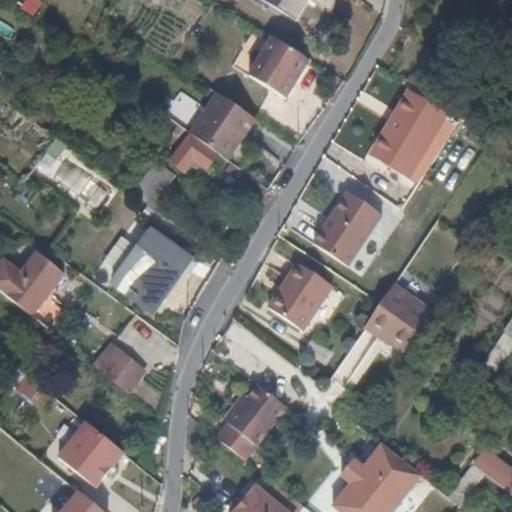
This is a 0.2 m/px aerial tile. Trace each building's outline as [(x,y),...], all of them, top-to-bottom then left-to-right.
[(259,0),(259,1),(297,22),(309,0),(259,0)] [(308,61),(272,39),(249,77),(285,99),(308,61)] [(445,81),(440,77),(433,73),(430,78),(452,91),(455,87),(452,86),(445,81)] [(444,103),(452,91),(430,78),(424,91),(431,95),(444,103)] [(466,102),(474,90),(470,87),(465,84),(461,90),(458,95),(453,102),(457,105),(462,108),(466,102)] [(445,110),(419,93),(415,100),(433,112),(456,127),(461,120),(445,110)] [(229,163),(255,122),(217,97),(190,138),(217,155),(229,163)] [(433,163),(456,127),(433,112),(415,100),(410,97),(388,131),(372,157),(419,187),(433,163)] [(217,155),(190,138),(172,165),(178,169),(186,175),(195,164),(206,172),(217,155)] [(55,143),(47,153),(61,165),(50,179),(97,217),(117,192),(55,143)] [(166,186),(174,175),(154,161),(144,176),(131,193),(142,201),(157,212),(171,191),(166,186)] [(268,191),(232,165),(228,171),(231,175),(230,177),(226,184),(232,187),(256,204),(259,205),(268,191)] [(358,257),(370,237),(382,218),(366,208),(347,196),(335,216),(324,234),(314,250),(323,255),(349,272),(358,257)] [(169,290),(193,259),(169,241),(152,229),(131,257),(111,283),(121,291),(151,314),(169,290)] [(111,283),(131,257),(116,246),(97,272),(111,283)] [(51,303),(58,291),(54,288),(63,275),(37,253),(17,278),(2,296),(22,312),(37,324),(48,333),(63,312),(51,303)] [(0,294),(2,296),(17,278),(1,265),(0,266),(0,294)] [(319,310),(334,288),(326,283),(313,274),(300,265),(289,281),(278,297),(270,310),(279,316),(304,333),(319,310)] [(424,325),(432,312),(393,287),(379,307),(364,329),(403,354),(415,337),(424,325)] [(511,318),(503,332),(511,338),(511,318)] [(497,368),(509,350),(511,346),(511,338),(503,332),(493,347),(482,364),(474,377),(472,381),(469,382),(487,396),(506,411),(511,404),(487,385),(497,368)] [(0,356),(0,368),(9,375),(5,382),(13,389),(24,375),(0,356)] [(151,386),(131,370),(115,357),(100,376),(111,386),(135,406),(151,386)] [(64,410),(24,375),(13,389),(30,402),(41,412),(45,408),(58,418),(64,410)] [(487,396),(469,382),(463,390),(484,405),(501,418),(506,411),(487,396)] [(257,448),(287,409),(280,404),(270,396),(259,387),(249,401),(229,427),(257,448)] [(229,427),(249,401),(243,396),(233,408),(222,422),(229,427)] [(52,465),(95,493),(122,453),(79,425),(52,465)] [(257,448),(229,427),(219,440),(226,447),(246,463),(257,448)] [(392,511),(395,508),(422,476),(408,464),(383,444),(365,467),(355,458),(343,474),(353,481),(334,504),(343,511),(392,511)] [(511,479),(511,474),(504,468),(485,454),(474,469),(485,477),(503,492),(508,485),(511,481),(511,479)] [(474,491),(485,477),(474,469),(466,478),(458,489),(450,499),(461,508),(474,491)] [(95,511),(65,485),(40,511),(95,511)] [(511,497),(511,495),(511,488),(508,485),(503,492),(511,497)] [(302,511),(304,509),(275,486),(267,497),(281,509),(284,511),(302,511)] [(284,511),(281,509),(267,497),(256,488),(247,499),(262,511),(284,511)] [(262,511),(247,499),(244,503),(238,511),(236,511),(262,511)]
